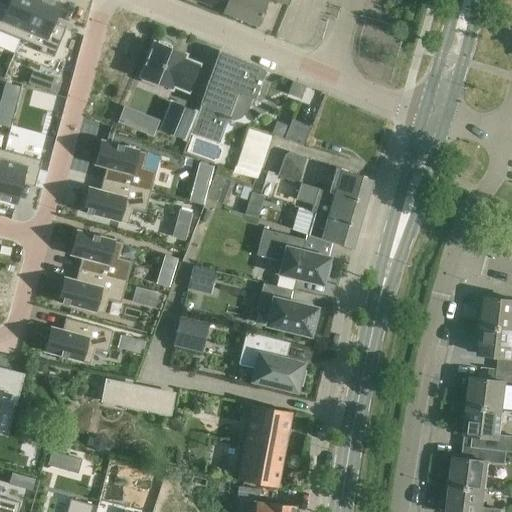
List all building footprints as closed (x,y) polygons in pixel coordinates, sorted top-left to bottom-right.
[(0,0),(0,30),(20,39),(36,0),(10,0),(8,4),(0,0)] [(54,0),(36,0),(20,39),(41,47),(39,51),(54,57),(66,28),(53,23),(61,3),(54,0)] [(196,0),(219,9),(222,0),(196,0)] [(227,0),(223,11),(257,25),(267,0),(273,0),(288,6),(290,0),(227,0)] [(188,91),(197,67),(198,65),(183,59),(185,55),(170,49),(171,47),(165,42),(158,41),(157,44),(154,43),(141,76),(171,89),(173,85),(188,91)] [(201,103),(190,133),(219,144),(238,91),(253,97),(254,95),(259,97),(263,94),(268,82),(260,78),(264,69),(219,51),(218,53),(219,53),(211,73),(200,103),(201,103)] [(46,76),(42,88),(56,93),(60,81),(46,76)] [(171,103),(161,130),(184,139),(195,113),(171,103)] [(271,138),(248,130),(236,163),(259,171),(271,138)] [(105,134),(98,159),(109,161),(106,173),(153,185),(158,165),(137,159),(141,143),(105,134)] [(5,150),(0,168),(0,200),(15,204),(21,183),(34,187),(42,160),(5,150)] [(299,183),(307,158),(290,153),(285,155),(278,176),(299,183)] [(198,163),(195,174),(209,178),(212,167),(198,163)] [(335,168),(328,190),(366,202),(373,180),(335,168)] [(268,171),(261,195),(270,197),(277,174),(268,171)] [(92,182),(85,206),(121,216),(126,200),(147,206),(153,185),(106,173),(103,184),(92,182)] [(225,179),(217,202),(225,205),(233,182),(225,179)] [(327,217),(358,227),(366,202),(328,190),(300,182),(295,199),(314,205),(311,212),(327,217)] [(191,191),(188,202),(202,206),(205,195),(191,191)] [(327,217),(311,212),(294,207),(289,223),(322,233),(320,239),(351,249),(358,227),(327,217)] [(180,210),(178,219),(189,222),(192,213),(180,210)] [(327,264),(329,258),(301,252),(304,240),(262,229),(256,255),(282,262),(279,274),(322,285),(324,279),(327,279),(331,265),(327,264)] [(79,231),(72,256),(83,259),(80,270),(126,283),(132,262),(111,256),(115,241),(79,231)] [(166,255),(161,272),(172,275),(177,259),(166,255)] [(217,273),(194,266),(188,287),(211,294),(217,273)] [(66,279),(59,304),(95,313),(100,298),(121,303),(126,283),(80,270),(77,282),(66,279)] [(291,290),(264,284),(258,310),(269,313),(266,326),(309,336),(311,329),(314,330),(318,316),(314,315),(316,309),(288,302),(291,290)] [(153,291),(149,306),(158,308),(162,293),(153,291)] [(511,330),(511,302),(485,299),(482,326),(511,330)] [(204,337),(207,323),(180,317),(177,331),(204,337)] [(52,327),(45,351),(90,363),(94,349),(107,352),(113,331),(65,318),(62,330),(52,327)] [(511,330),(482,326),(478,355),(499,357),(498,369),(511,370),(511,330)] [(279,341),(246,333),(239,363),(255,368),(252,381),(296,392),(297,385),(301,386),(305,372),(301,371),(302,364),(275,358),(279,341)] [(136,339),(133,351),(141,353),(144,341),(136,339)] [(38,364),(36,371),(46,374),(48,367),(38,364)] [(0,402),(0,401),(16,405),(24,374),(0,367),(0,402)] [(511,383),(511,370),(498,369),(496,381),(471,378),(467,406),(504,411),(508,383),(511,383)] [(120,383),(117,405),(139,408),(142,386),(120,383)] [(238,480),(257,484),(277,487),(291,412),(252,405),(238,480)] [(504,411),(467,406),(464,435),(480,437),(479,449),(507,452),(508,440),(501,439),(504,411)] [(451,486),(486,490),(490,462),(505,464),(507,452),(479,449),(477,461),(454,458),(451,486)] [(51,451),(47,465),(59,469),(63,454),(51,451)] [(25,477),(22,489),(31,492),(34,480),(25,477)] [(484,509),(486,490),(451,486),(447,511),(500,511),(501,511),(484,509)] [(295,511),(296,506),(269,503),(269,504),(259,503),(260,489),(238,487),(237,500),(240,500),(238,511),(295,511)] [(0,511),(17,511),(20,502),(0,496),(0,511)] [(90,511),(93,504),(69,498),(65,511),(90,511)]
